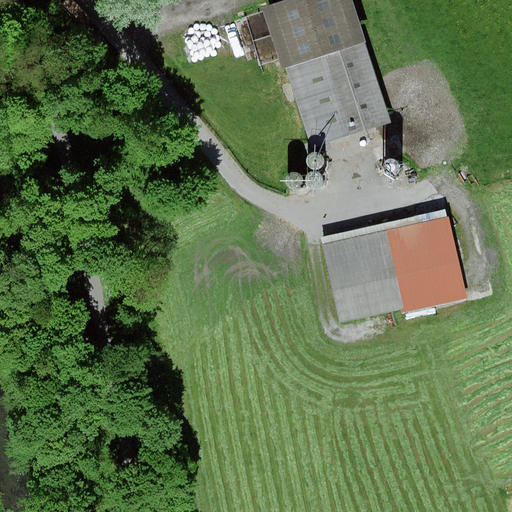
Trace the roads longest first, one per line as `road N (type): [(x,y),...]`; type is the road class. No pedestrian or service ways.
road 1 (track): [(138,511),(69,175),(13,0)]
road 2 (track): [(458,193),(306,212),(260,202),(77,0)]
